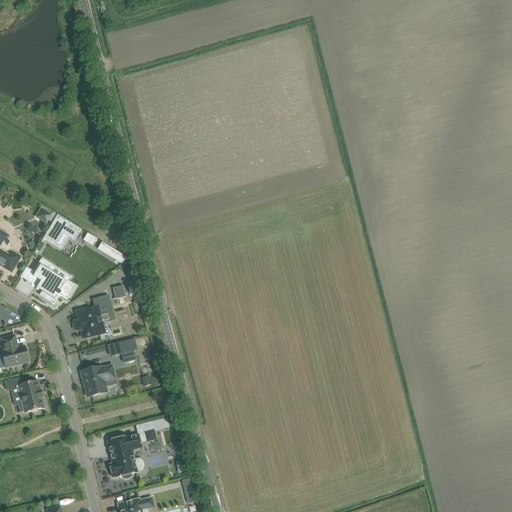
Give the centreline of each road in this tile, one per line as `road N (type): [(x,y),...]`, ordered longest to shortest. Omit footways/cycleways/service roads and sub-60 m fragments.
road 1 (unclassified): [(217,511),(84,0)]
road 2 (residential): [(95,511),(50,329),(0,291)]
